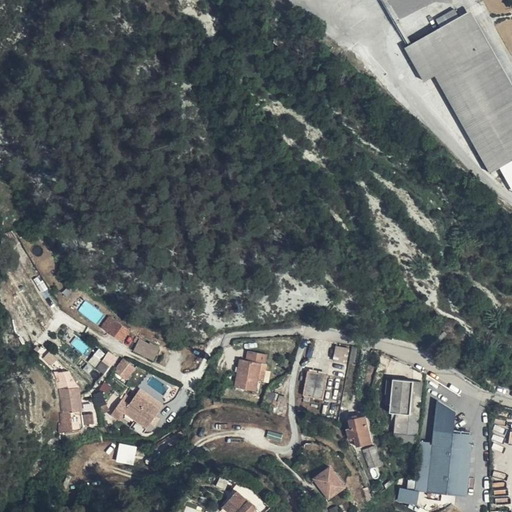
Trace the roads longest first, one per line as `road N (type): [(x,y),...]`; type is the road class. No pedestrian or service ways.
road 1 (residential): [(511,400),(385,343),(286,332),(215,344),(189,388)]
road 2 (track): [(165,511),(194,449),(212,436),(248,435)]
